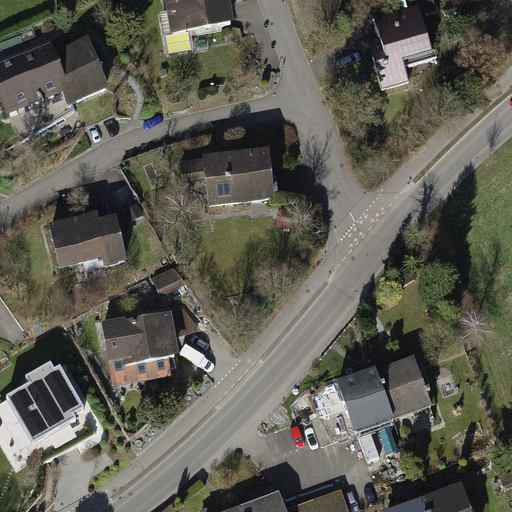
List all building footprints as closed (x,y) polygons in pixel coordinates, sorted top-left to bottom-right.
[(230,0),(166,0),(169,17),(161,18),(167,59),(210,52),(209,41),(225,39),(224,33),(236,31),(230,0)] [(438,61),(422,8),(379,21),(388,49),(377,53),(390,93),(419,84),(414,68),(438,61)] [(58,45),(0,68),(0,107),(6,122),(63,98),(69,113),(110,97),(88,44),(62,55),(58,45)] [(215,210),(282,202),(277,154),(183,164),(185,188),(212,185),(215,210)] [(136,173),(144,193),(155,188),(146,169),(136,173)] [(104,218),(54,229),(63,274),(92,268),(94,276),(133,268),(124,225),(106,229),(104,218)] [(153,281),(161,299),(186,287),(174,271),(153,281)] [(171,317),(175,342),(202,333),(184,311),(168,313),(169,317),(171,317)] [(169,362),(178,360),(175,342),(171,317),(169,317),(103,329),(109,363),(125,361),(130,385),(172,378),(169,362)] [(311,420),(323,452),(439,409),(421,361),(342,390),(348,407),(311,420)] [(52,371),(27,385),(31,391),(9,403),(35,450),(78,426),(74,420),(84,414),(62,373),(55,376),(52,371)] [(455,374),(441,379),(449,399),(462,394),(455,374)] [(474,405),(459,410),(465,427),(480,422),(474,405)] [(442,497),(402,511),(476,511),(467,488),(462,490),(458,480),(438,487),(442,497)] [(284,494),(236,511),(352,511),(345,491),(290,511),(284,494)]
